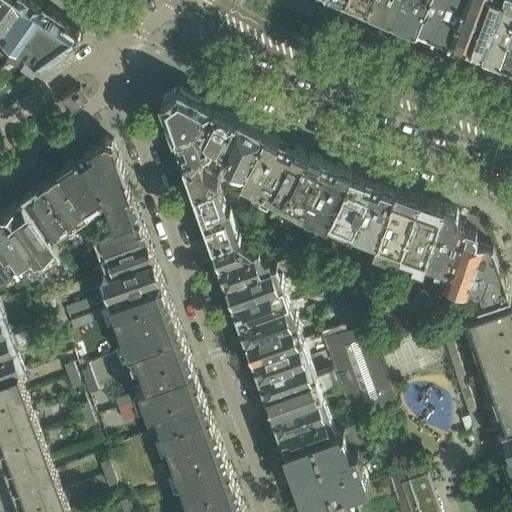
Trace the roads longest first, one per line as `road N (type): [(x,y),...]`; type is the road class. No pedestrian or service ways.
road 1 (residential): [(121,88),(273,511)]
road 2 (residential): [(223,17),(218,71),(372,141),(511,192)]
road 3 (tertiary): [(223,17),(411,104),(511,140)]
road 4 (residential): [(511,88),(295,0)]
road 5 (residential): [(0,173),(121,88)]
road 6 (residential): [(108,53),(0,123)]
